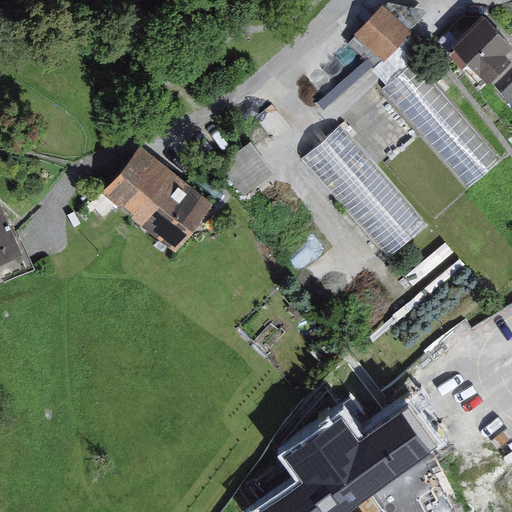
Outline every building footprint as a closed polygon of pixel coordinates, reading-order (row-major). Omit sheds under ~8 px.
[(415,34),(386,4),(360,30),(389,58),(415,34)] [(511,49),(484,21),(455,50),(488,82),(506,63),(502,59),(511,49)] [(505,152),(422,63),(432,53),(415,34),(389,58),(378,68),(390,81),(383,88),(471,183),(505,152)] [(430,224),(344,124),(306,157),(391,257),(430,224)] [(279,171),(256,140),(226,163),(250,193),(279,171)] [(218,201),(145,146),(109,193),(182,248),(218,201)] [(0,267),(24,258),(0,197),(0,267)] [(411,464),(370,385),(305,420),(346,498),(411,464)]
